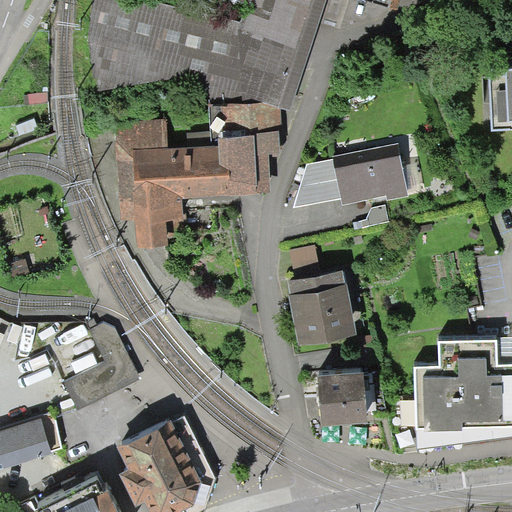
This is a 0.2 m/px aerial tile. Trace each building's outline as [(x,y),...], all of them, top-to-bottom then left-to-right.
[(209,78),(209,77),(225,76),(238,22),(147,0),(90,0),(86,39),(93,91),(95,91),(94,90),(182,74),(209,78)] [(249,0),(247,4),(238,22),(225,76),(286,72),(287,72),(310,0),(249,0)] [(511,67),(505,68),(505,62),(486,63),(489,125),(508,124),(507,115),(511,114),(511,67)] [(279,98),(287,72),(286,72),(225,76),(209,77),(209,78),(210,104),(209,104),(211,148),(163,151),(162,121),(114,123),(120,196),(134,196),(138,238),(163,237),(161,216),(179,214),(177,193),(263,186),(261,148),(274,148),(272,100),(279,100),(279,98)] [(332,159),(339,198),(383,189),(384,197),(405,193),(396,146),(332,159)] [(295,274),(315,270),(310,246),(290,250),(295,274)] [(28,274),(24,259),(8,264),(13,279),(28,274)] [(346,325),(335,272),(292,280),(292,281),(288,282),(292,304),(296,303),(303,334),(346,325)] [(89,328),(94,325),(92,319),(86,322),(89,328)] [(124,352),(113,328),(101,323),(87,329),(103,362),(117,389),(119,388),(117,385),(131,378),(136,375),(124,352)] [(511,360),(495,360),(494,336),(436,337),(437,362),(412,363),(414,428),(511,425),(511,360)] [(374,344),(348,348),(350,362),(376,359),(374,344)] [(75,409),(117,389),(103,362),(62,382),(75,409)] [(348,415),(364,414),(360,368),(316,372),(320,417),(337,416),(337,419),(348,418),(348,415)] [(181,410),(168,416),(187,455),(190,460),(194,468),(197,474),(193,485),(190,495),(179,500),(185,511),(189,511),(201,506),(213,472),(207,461),(181,410)] [(0,432),(0,465),(60,447),(53,416),(0,432)] [(193,485),(197,474),(194,468),(190,460),(187,455),(168,416),(121,440),(132,463),(123,467),(136,494),(145,489),(156,511),(179,500),(190,495),(193,485)] [(511,425),(414,428),(414,450),(511,436),(511,425)] [(118,511),(105,484),(101,486),(95,474),(36,502),(33,497),(2,511),(118,511)]
